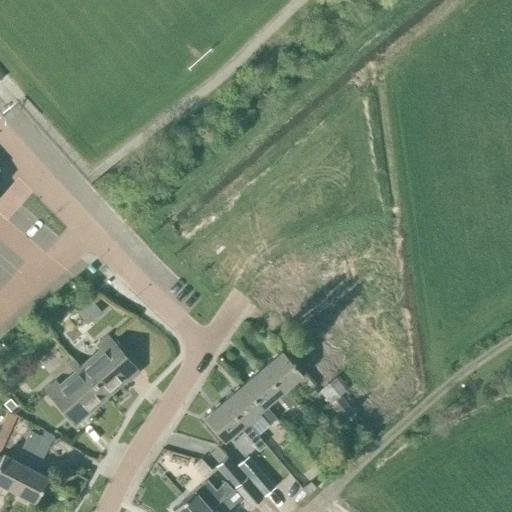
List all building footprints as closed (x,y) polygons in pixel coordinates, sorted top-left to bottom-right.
[(42,159),(65,140),(27,95),(5,114),(18,130),(25,124),(33,132),(25,139),(42,159)] [(481,181),(487,216),(508,213),(504,184),(505,184),(504,178),(481,181)] [(465,219),(487,216),(481,181),(460,184),(465,219)] [(438,187),(443,222),(465,219),(460,184),(438,187)] [(443,222),(438,187),(416,191),(421,226),(443,222)] [(89,322),(101,312),(91,301),(79,311),(89,322)] [(106,397),(136,371),(106,337),(96,346),(99,349),(80,366),(106,397)] [(280,351),(261,368),(281,392),(284,389),(296,379),(307,392),(314,386),(302,372),(300,374),(280,351)] [(58,386),(54,382),(44,391),(74,425),(106,397),(80,366),(72,358),(66,364),(73,372),(58,386)] [(284,389),(281,392),(261,368),(242,384),(261,408),(264,406),(277,396),(287,408),(294,402),(284,389)] [(264,406),(261,408),(242,384),(223,401),(242,425),(245,422),(257,412),(268,424),(275,418),(264,406)] [(10,398),(3,404),(10,411),(16,405),(10,398)] [(329,405),(344,424),(354,416),(338,398),(329,405)] [(242,425),(223,401),(203,417),(223,441),(238,428),(256,450),(264,444),(245,422),(242,425)] [(0,449),(16,417),(7,413),(7,415),(0,428),(0,449)] [(34,502),(47,477),(36,472),(54,436),(44,430),(40,437),(30,456),(25,466),(12,491),(34,502)] [(20,451),(30,456),(40,437),(30,432),(20,451)] [(340,454),(349,445),(343,438),(334,446),(340,454)] [(0,458),(0,484),(12,491),(25,466),(2,454),(0,458)] [(215,468),(233,489),(244,479),(226,458),(215,468)] [(247,479),(263,497),(274,488),(258,470),(247,479)] [(171,509),(173,511),(206,511),(232,490),(225,482),(216,490),(207,479),(171,509)] [(234,490),(250,508),(261,499),(245,481),(234,490)] [(307,495),(315,488),(309,481),(302,488),(307,495)] [(225,511),(240,500),(232,490),(206,511),(225,511)]
